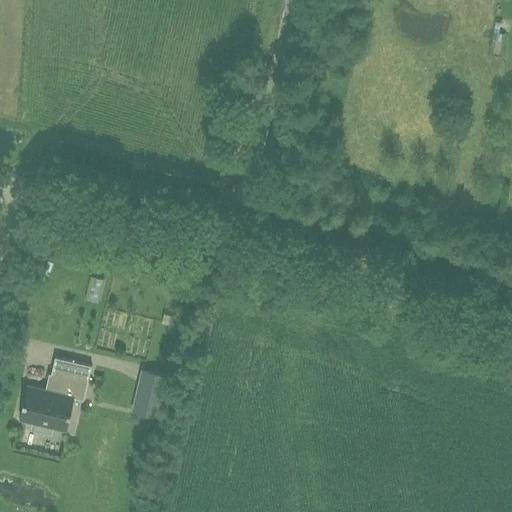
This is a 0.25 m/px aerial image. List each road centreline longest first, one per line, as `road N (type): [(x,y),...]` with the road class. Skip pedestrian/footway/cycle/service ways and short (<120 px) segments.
road 1 (unclassified): [(511,336),(224,249)]
road 2 (unclassified): [(224,249),(291,0)]
road 3 (unclassified): [(224,249),(23,186)]
